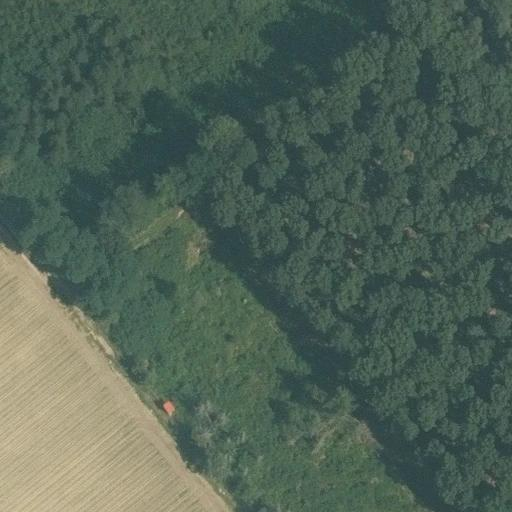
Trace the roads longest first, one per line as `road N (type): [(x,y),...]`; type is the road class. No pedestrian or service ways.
road 1 (track): [(69,296),(453,0)]
road 2 (track): [(248,511),(0,209)]
